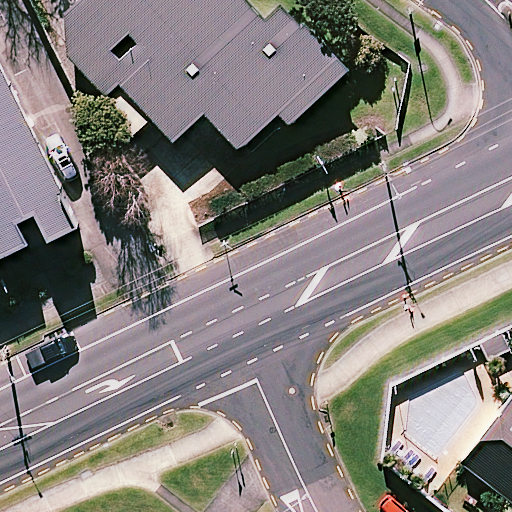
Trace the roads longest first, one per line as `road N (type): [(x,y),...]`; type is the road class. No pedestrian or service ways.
road 1 (secondary): [(511,192),(236,324)]
road 2 (secondary): [(236,324),(0,438)]
road 3 (residential): [(236,324),(320,511)]
